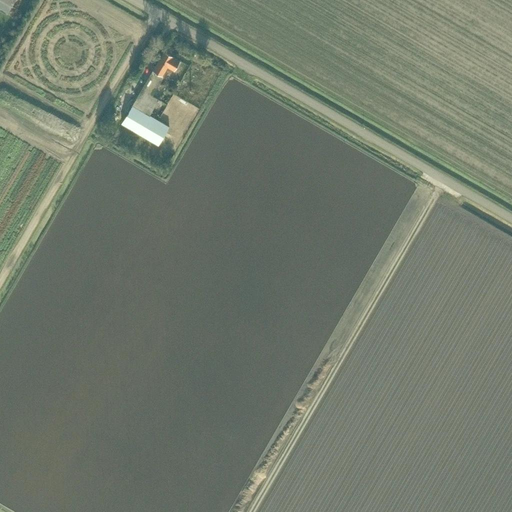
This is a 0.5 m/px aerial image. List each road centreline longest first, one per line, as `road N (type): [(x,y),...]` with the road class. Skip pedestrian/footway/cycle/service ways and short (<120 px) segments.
road 1 (unclassified): [(511,219),(133,0)]
road 2 (unknown): [(441,178),(251,511)]
